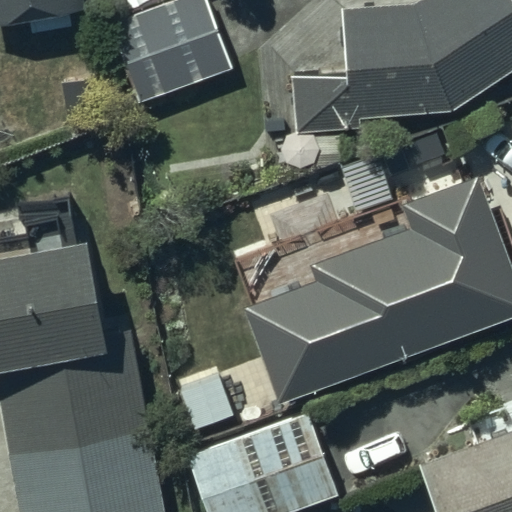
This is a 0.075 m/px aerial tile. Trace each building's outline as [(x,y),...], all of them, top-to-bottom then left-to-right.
[(0,0),(0,14),(79,1),(78,0),(0,0)] [(229,63),(204,0),(154,0),(104,19),(135,99),(229,63)] [(342,73),(289,72),(289,127),(356,127),(356,110),(446,106),(511,60),(511,0),(361,0),(341,1),(342,73)] [(511,307),(511,278),(472,169),(395,197),(403,220),(307,256),(313,271),(237,299),(271,392),(511,307)] [(76,229),(19,240),(16,227),(0,229),(0,430),(16,511),(160,511),(147,446),(124,331),(98,336),(76,229)] [(511,511),(511,398),(469,415),(476,433),(415,457),(436,511),(511,511)] [(304,409),(184,453),(205,511),(266,511),(333,487),(304,409)]
